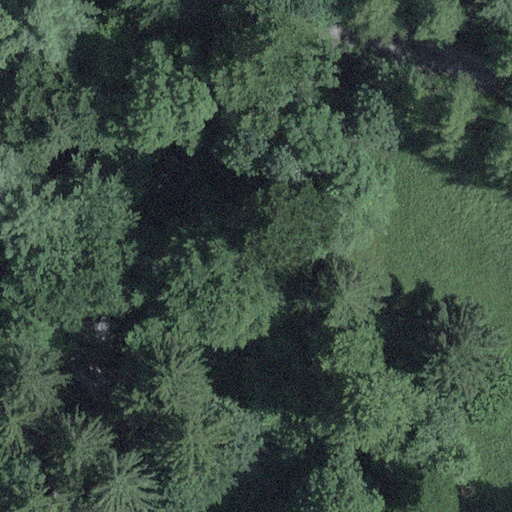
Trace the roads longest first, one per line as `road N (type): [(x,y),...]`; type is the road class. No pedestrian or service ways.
road 1 (track): [(167,511),(151,443),(106,376),(0,261)]
road 2 (track): [(261,0),(511,69)]
